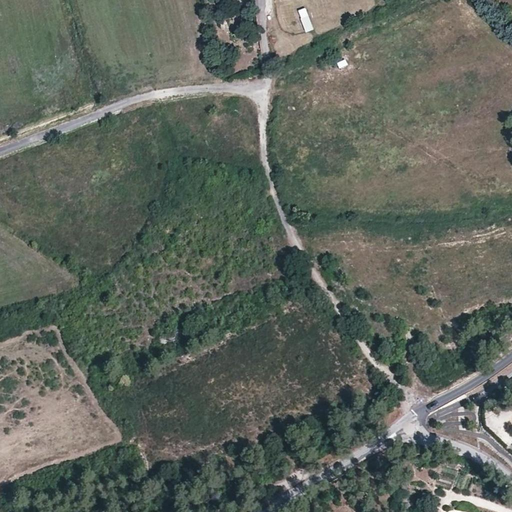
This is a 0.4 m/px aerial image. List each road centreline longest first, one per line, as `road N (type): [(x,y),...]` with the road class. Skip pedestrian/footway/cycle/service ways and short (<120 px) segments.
road 1 (track): [(271,78),(264,142),(283,226),(417,415)]
road 2 (residential): [(261,511),(408,426),(468,450),(511,481)]
road 3 (track): [(0,151),(146,98),(271,78)]
